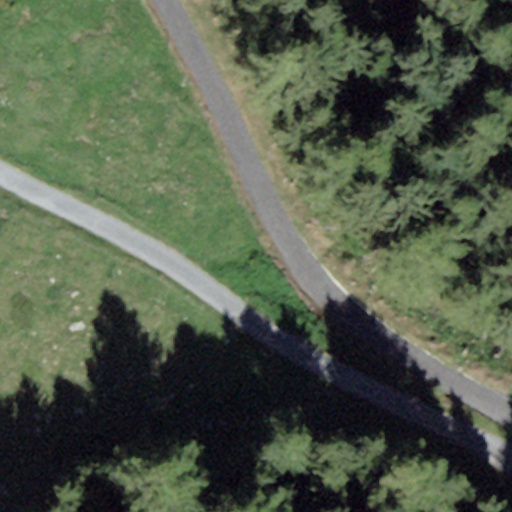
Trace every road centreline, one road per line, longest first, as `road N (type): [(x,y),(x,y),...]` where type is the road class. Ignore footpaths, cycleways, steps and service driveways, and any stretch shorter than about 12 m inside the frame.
road 1 (track): [(511,462),(209,295),(0,164)]
road 2 (unclassified): [(511,414),(407,355),(341,307),(301,261),(166,0)]
